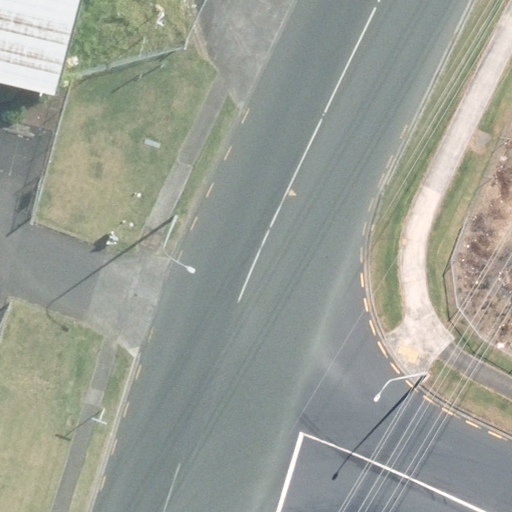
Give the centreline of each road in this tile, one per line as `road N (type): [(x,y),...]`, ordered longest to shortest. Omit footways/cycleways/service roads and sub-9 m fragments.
road 1 (secondary): [(358,0),(280,161),(208,383)]
road 2 (unclassified): [(208,383),(483,511)]
road 3 (secondary): [(208,383),(167,511)]
